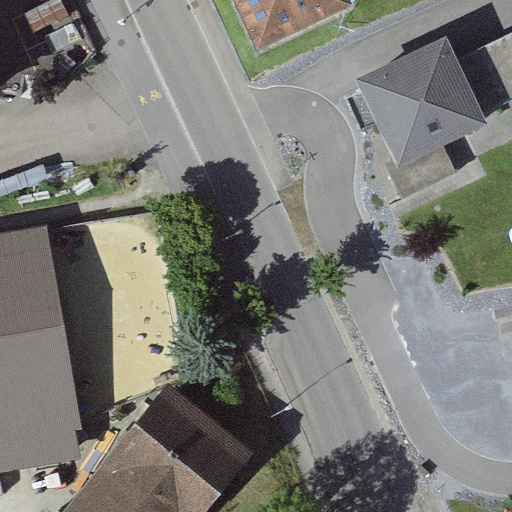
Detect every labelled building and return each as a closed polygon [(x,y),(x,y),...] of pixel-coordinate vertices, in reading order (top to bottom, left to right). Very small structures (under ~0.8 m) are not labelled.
[(341,0),(231,0),(259,58),(349,16),(341,0)] [(511,36),(452,66),(477,117),(511,103),(511,36)] [(452,66),(444,49),(360,88),(400,172),(484,133),(477,117),(452,66)] [(37,240),(0,245),(0,472),(71,462),(65,427),(37,240)] [(182,396),(84,511),(237,511),(272,471),(182,396)]
